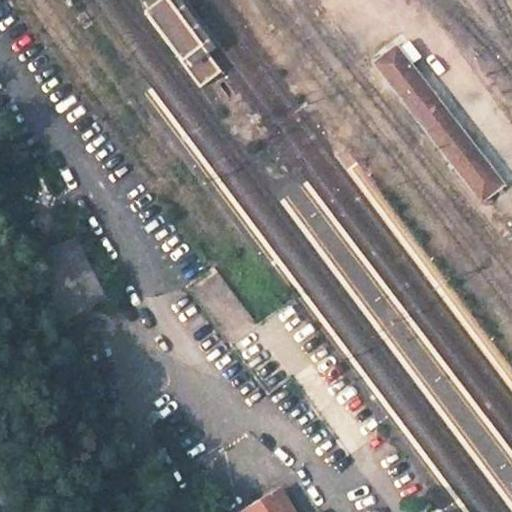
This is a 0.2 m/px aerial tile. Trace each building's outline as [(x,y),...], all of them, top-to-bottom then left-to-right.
[(152,0),(143,7),(149,16),(168,1),(211,58),(217,54),(176,0),(152,0)] [(149,16),(147,17),(201,89),(222,74),(211,58),(168,1),(149,16)] [(368,60),(373,66),(397,47),(507,187),(511,183),(511,175),(401,35),(368,60)] [(483,206),(507,187),(397,47),(373,66),(483,206)] [(80,233),(36,249),(61,317),(104,302),(80,233)] [(299,511),(287,493),(255,511),(299,511)]
